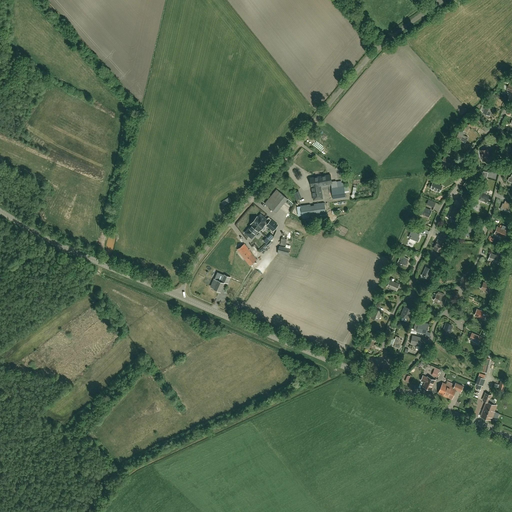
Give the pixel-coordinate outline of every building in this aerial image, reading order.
[(489,115),(492,108),(490,107),(490,105),(487,104),(483,112),(486,113),(486,114),(489,115)] [(466,140),(468,137),(466,136),(462,135),(463,132),(459,131),(456,140),(465,143),(466,140)] [(316,145),(315,147),(318,148),(321,143),(310,138),(308,141),(316,145)] [(485,160),(489,159),(488,151),(484,151),(484,150),(481,151),(482,159),(485,159),(485,160)] [(453,160),(452,160),(448,158),(449,155),(445,154),(443,160),(444,160),(442,163),(450,167),(453,160)] [(332,184),(331,182),(330,175),(310,178),(310,182),(310,183),(310,185),(311,186),(311,187),(313,200),(322,199),(320,185),(332,184)] [(439,192),(441,189),(440,189),(441,185),(437,184),(438,181),(434,180),(432,185),(433,186),(431,189),(439,192)] [(337,181),(331,182),(332,184),(332,188),(331,188),(333,199),(345,197),(344,186),(337,187),(337,181)] [(487,192),(481,189),(478,195),(480,195),(478,198),(486,202),(488,199),(486,198),(488,195),(486,194),(487,192)] [(276,213),(288,199),(277,190),(265,204),(276,213)] [(224,205),(231,201),(229,197),(221,202),(224,205)] [(511,208),(511,207),(511,203),(505,201),(504,204),(503,204),(501,207),(509,210),(511,207),(511,208)] [(315,213),(315,214),(316,222),(328,221),(327,213),(326,213),(324,203),(314,204),(314,205),(310,206),(310,205),(301,206),(302,216),(312,215),(311,214),(315,213)] [(429,213),(430,210),(422,206),(421,210),(422,210),(421,213),(429,217),(430,213),(429,213)] [(454,220),(458,212),(455,210),(455,209),(452,208),(448,216),(451,217),(451,218),(454,220)] [(251,224),(252,225),(245,233),(252,238),(258,230),(259,231),(260,230),(265,224),(267,225),(266,225),(273,231),(277,225),(268,218),(267,220),(267,219),(261,214),(258,217),(257,217),(256,218),(255,218),(252,221),(253,222),(251,224)] [(469,236),(472,227),(471,227),(471,226),(465,224),(462,230),(464,230),(462,233),(469,236)] [(505,234),(507,231),(505,230),(507,227),(503,225),(501,228),(499,227),(498,231),(496,230),(495,233),(504,237),(505,234)] [(418,241),(419,238),(418,237),(419,234),(415,233),(417,230),(413,228),(410,234),(411,235),(410,238),(418,241)] [(440,251),(444,244),(441,242),(441,241),(438,240),(434,247),(437,249),(437,250),(440,251)] [(250,265),(257,260),(244,244),(237,249),(250,265)] [(288,256),(290,248),(279,246),(277,253),(288,256)] [(496,255),(491,253),(488,260),(498,263),(501,254),(497,252),(496,255)] [(407,262),(408,259),(401,256),(399,259),(401,260),(399,263),(407,266),(408,263),(407,262)] [(428,279),(432,271),(429,270),(429,268),(426,267),(422,275),(425,276),(425,277),(428,279)] [(211,287),(214,288),(214,289),(220,291),(224,282),(228,283),(230,278),(224,275),(221,282),(218,280),(217,281),(214,279),(211,287)] [(396,287),(398,284),(390,280),(389,284),(390,284),(388,287),(396,290),(398,287),(396,287)] [(488,284),(485,283),(484,286),(483,286),(481,289),(489,292),(490,289),(491,290),(494,283),(489,281),(488,284)] [(443,300),(445,297),(437,294),(435,297),(437,298),(435,301),(443,304),(445,301),(443,300)] [(407,318),(411,311),(408,309),(408,308),(405,307),(401,314),(404,316),(404,317),(407,318)] [(378,319),(382,312),(378,310),(378,311),(375,310),(371,318),(374,319),(375,318),(378,319)] [(485,316),(486,313),(479,310),(477,313),(476,312),(475,315),(482,319),(484,316),(485,316)] [(422,321),(416,320),(413,330),(417,330),(416,331),(422,333),(426,334),(425,335),(430,336),(431,332),(427,331),(428,324),(422,323),(422,321)] [(449,335),(452,327),(449,326),(449,324),(446,323),(443,331),(446,332),(446,333),(449,335)] [(480,340),(481,337),(473,333),(472,336),(471,336),(469,339),(477,343),(478,340),(480,340)] [(421,344),(422,338),(416,336),(415,338),(412,337),(411,344),(417,345),(417,344),(421,344)] [(374,349),(375,348),(376,345),(373,344),(374,340),(375,341),(375,340),(368,337),(368,338),(364,347),(369,348),(370,347),(374,349)] [(399,348),(402,341),(399,339),(400,338),(396,337),(393,344),(396,346),(395,347),(399,348)] [(489,372),(490,358),(483,357),(482,372),(489,372)] [(435,367),(431,375),(436,377),(440,369),(435,367)] [(481,389),(482,385),(483,385),(485,379),(485,378),(484,378),(485,375),(479,373),(478,376),(475,383),(474,387),(481,389)] [(423,375),(421,380),(424,382),(424,381),(425,382),(423,386),(431,390),(435,380),(427,377),(423,375)] [(447,390),(449,385),(443,383),(438,393),(444,396),(446,392),(449,393),(450,391),(447,390)] [(444,396),(452,399),(456,389),(461,391),(460,391),(461,392),(463,386),(456,383),(454,387),(449,385),(447,390),(450,391),(449,393),(446,392),(444,396)] [(494,411),(496,405),(489,402),(491,395),(485,393),(483,399),(486,400),(480,416),(491,420),(492,417),(493,418),(495,412),(494,411)]
